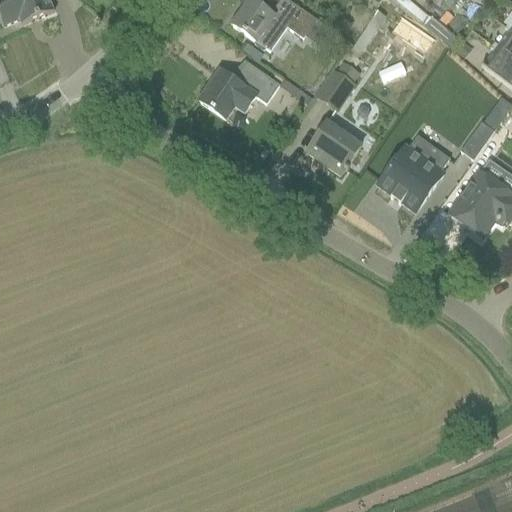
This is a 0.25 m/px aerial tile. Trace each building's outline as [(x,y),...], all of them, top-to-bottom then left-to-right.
[(0,0),(0,27),(1,31),(19,24),(21,29),(53,16),(46,0),(0,0)] [(315,24),(312,22),(281,0),(268,19),(248,5),(240,17),(237,14),(235,16),(233,19),(231,21),(230,24),(229,27),(232,29),(231,30),(254,46),(255,46),(269,56),(285,32),(302,43),(315,24)] [(376,15),(348,58),(357,63),(385,21),(376,15)] [(433,45),(401,24),(392,38),(424,59),(433,45)] [(509,34),(511,36),(511,30),(511,32),(505,27),(503,30),(509,34)] [(489,48),(511,65),(511,36),(509,34),(497,50),(491,46),(489,48)] [(481,72),(511,94),(511,65),(489,48),(487,51),(493,56),(481,72)] [(351,89),(349,88),(358,74),(342,63),(316,100),(334,113),(351,89)] [(223,122),(232,109),(243,117),(254,101),(265,109),(278,89),(245,66),(232,85),(218,75),(217,77),(218,77),(199,105),(198,104),(197,106),(223,124),(225,123),(223,122)] [(359,150),(324,127),(303,157),(338,181),(343,174),(345,175),(346,173),(344,172),(359,150)] [(472,165),(493,136),(480,127),(459,156),(472,165)] [(376,189),(391,200),(389,202),(391,203),(394,199),(400,204),(397,208),(399,209),(400,207),(415,218),(443,179),(440,176),(449,163),(416,140),(407,153),(404,151),(376,189)] [(511,203),(511,199),(479,177),(449,219),(480,241),(494,222),(501,227),(504,222),(508,225),(511,219),(511,204),(511,203)]
